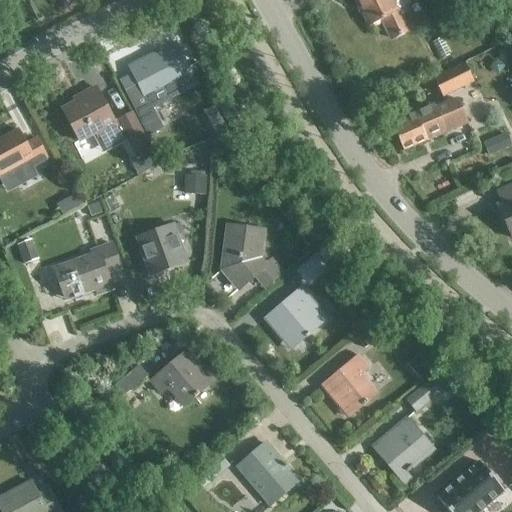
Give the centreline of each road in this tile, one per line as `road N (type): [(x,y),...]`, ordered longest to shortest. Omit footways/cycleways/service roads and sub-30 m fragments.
road 1 (residential): [(378,511),(219,325),(195,310),(169,311),(22,363)]
road 2 (tertiary): [(511,316),(424,242),(383,193),(257,0)]
road 3 (tertiary): [(0,71),(142,0)]
road 4 (residential): [(130,511),(40,402)]
